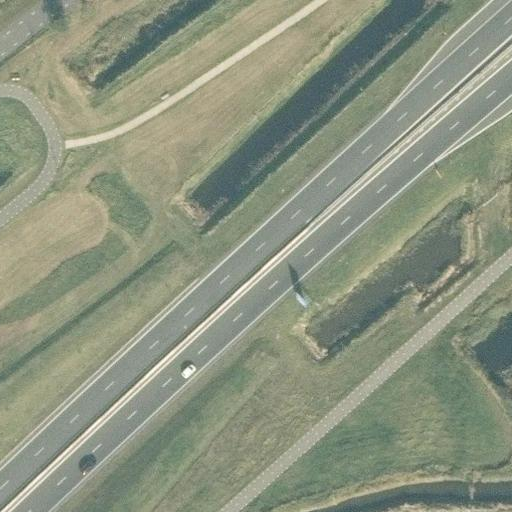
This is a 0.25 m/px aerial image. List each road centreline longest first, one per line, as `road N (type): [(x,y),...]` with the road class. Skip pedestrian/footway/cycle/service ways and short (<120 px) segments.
road 1 (trunk): [(511,18),(0,490)]
road 2 (trunk): [(30,511),(511,76)]
